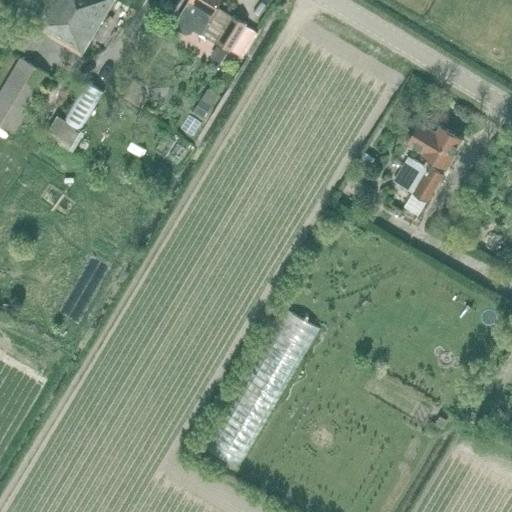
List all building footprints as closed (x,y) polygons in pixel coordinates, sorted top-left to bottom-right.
[(82,55),(114,0),(46,0),(32,23),(48,32),(47,35),(82,55)] [(179,31),(187,35),(192,34),(194,30),(229,51),(247,23),(219,7),(222,0),(188,0),(177,20),(180,22),(177,26),(179,31)] [(231,69),(250,77),(263,48),(244,40),(231,69)] [(0,123),(15,132),(51,75),(20,56),(0,89),(0,123)] [(64,65),(58,78),(78,88),(84,76),(64,65)] [(70,150),(104,91),(88,82),(54,141),(70,150)] [(218,96),(208,89),(193,112),(203,118),(218,96)] [(444,172),(446,169),(462,138),(441,125),(437,132),(420,122),(408,141),(423,152),(421,154),(428,158),(424,166),(408,157),(403,166),(393,160),(383,174),(428,201),(445,173),(444,172)]
